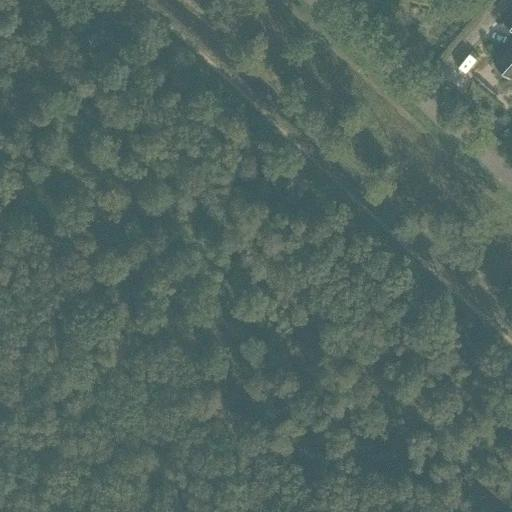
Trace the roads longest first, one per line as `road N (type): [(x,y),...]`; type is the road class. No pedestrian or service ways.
road 1 (track): [(138,0),(511,345)]
road 2 (unclassified): [(511,184),(314,0)]
